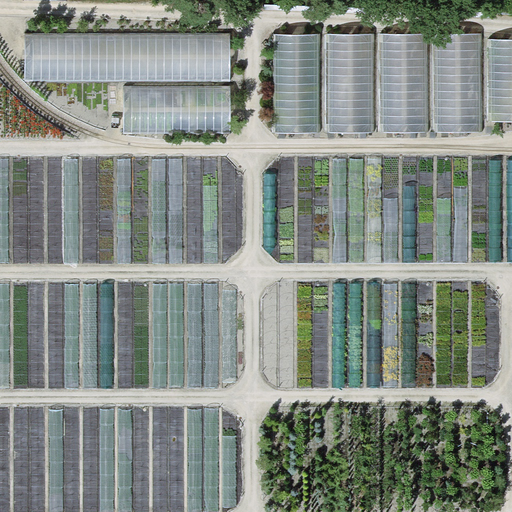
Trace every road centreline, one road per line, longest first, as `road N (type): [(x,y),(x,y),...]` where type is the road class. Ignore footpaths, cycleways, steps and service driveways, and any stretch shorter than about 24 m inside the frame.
road 1 (track): [(511,28),(0,7)]
road 2 (track): [(0,145),(511,140)]
road 3 (track): [(0,272),(510,271)]
road 4 (track): [(0,397),(508,395)]
road 5 (track): [(252,511),(254,146),(266,14)]
road 6 (track): [(509,511),(511,271)]
